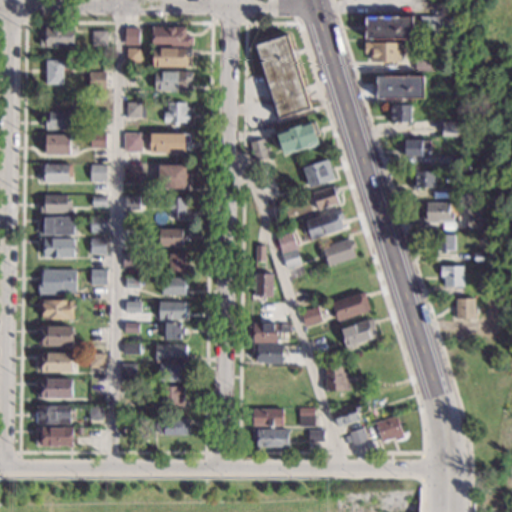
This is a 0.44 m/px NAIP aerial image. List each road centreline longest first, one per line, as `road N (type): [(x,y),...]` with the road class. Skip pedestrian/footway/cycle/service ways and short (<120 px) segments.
road 1 (residential): [(220,469),(229,0)]
road 2 (residential): [(1,467),(10,0)]
road 3 (tertiary): [(446,469),(0,467)]
road 4 (secondary): [(438,396),(312,0)]
road 5 (residential): [(315,7),(0,6)]
